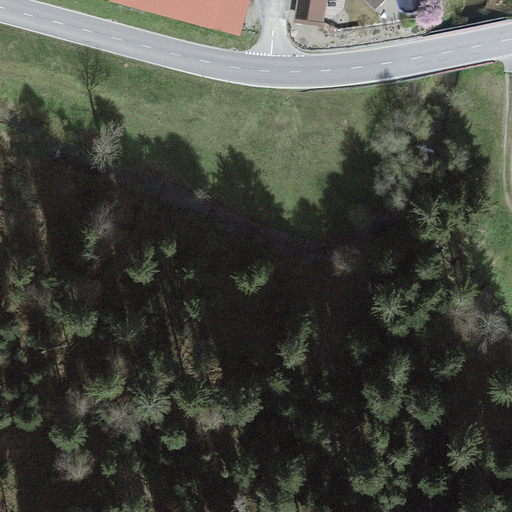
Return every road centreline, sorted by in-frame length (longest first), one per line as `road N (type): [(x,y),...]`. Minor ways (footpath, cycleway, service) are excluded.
road 1 (secondary): [(0,7),(271,72)]
road 2 (secondary): [(271,72),(367,67),(511,38)]
road 3 (track): [(511,200),(511,62)]
